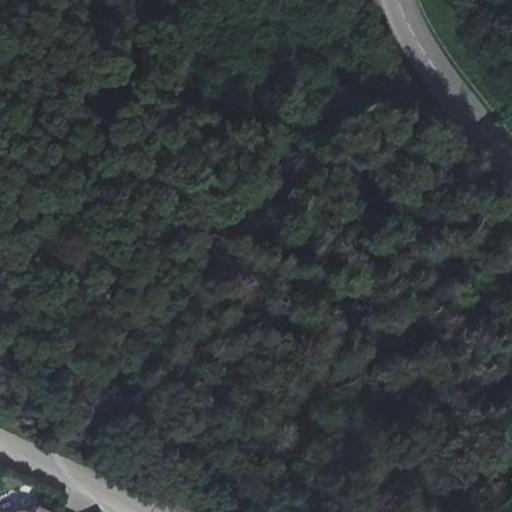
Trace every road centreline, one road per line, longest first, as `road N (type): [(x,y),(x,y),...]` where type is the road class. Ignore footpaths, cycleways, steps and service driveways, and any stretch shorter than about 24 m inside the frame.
road 1 (tertiary): [(397,0),(434,66),(511,167)]
road 2 (unclassified): [(0,443),(134,511)]
